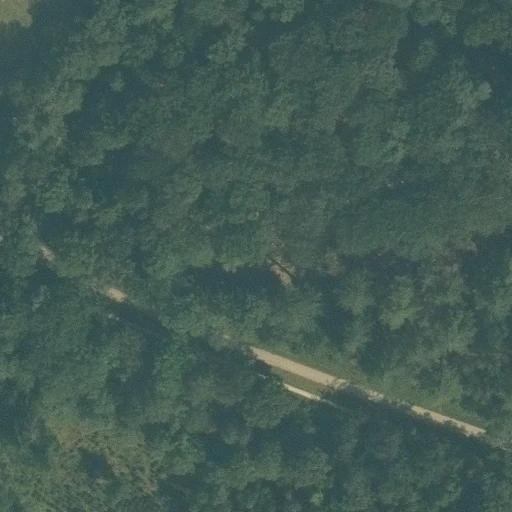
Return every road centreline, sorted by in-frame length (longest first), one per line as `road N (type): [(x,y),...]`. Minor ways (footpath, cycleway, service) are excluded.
road 1 (track): [(0,254),(511,445)]
road 2 (track): [(0,262),(511,153)]
road 3 (track): [(0,237),(107,47),(160,0)]
